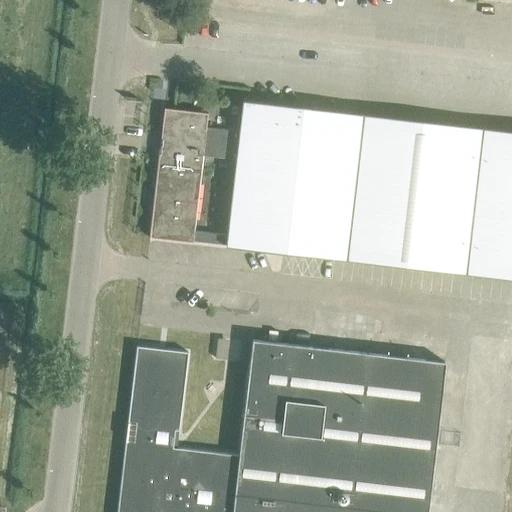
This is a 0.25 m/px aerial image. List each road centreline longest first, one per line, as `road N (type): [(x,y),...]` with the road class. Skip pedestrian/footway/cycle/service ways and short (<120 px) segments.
road 1 (unclassified): [(84,264),(497,313),(475,511)]
road 2 (unknown): [(109,56),(511,104)]
road 3 (unknown): [(218,0),(290,13),(511,27)]
road 4 (unclassified): [(116,0),(84,264)]
road 5 (unclassified): [(84,264),(54,511)]
